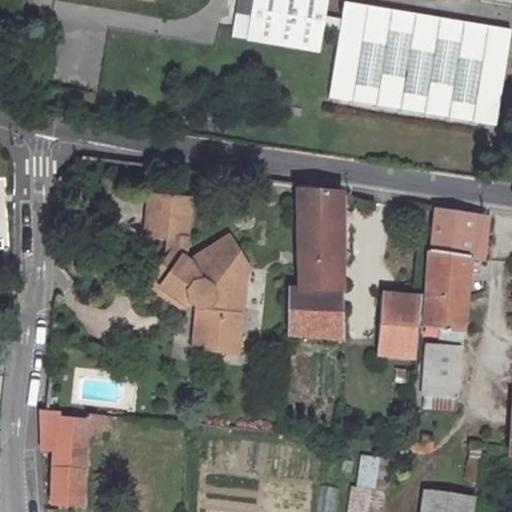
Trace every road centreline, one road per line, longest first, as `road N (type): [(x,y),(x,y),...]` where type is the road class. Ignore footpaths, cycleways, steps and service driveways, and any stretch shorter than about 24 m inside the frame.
road 1 (residential): [(511,202),(38,123)]
road 2 (residential): [(26,511),(38,123)]
road 3 (unknown): [(511,236),(483,400)]
